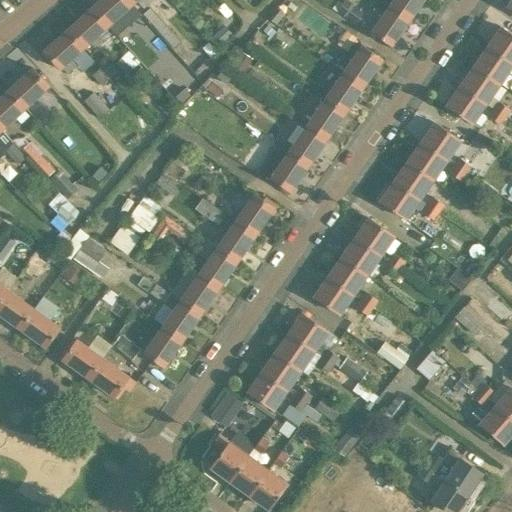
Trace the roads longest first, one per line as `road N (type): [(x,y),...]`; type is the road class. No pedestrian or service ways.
road 1 (residential): [(153,461),(470,0)]
road 2 (residential): [(153,461),(0,349)]
